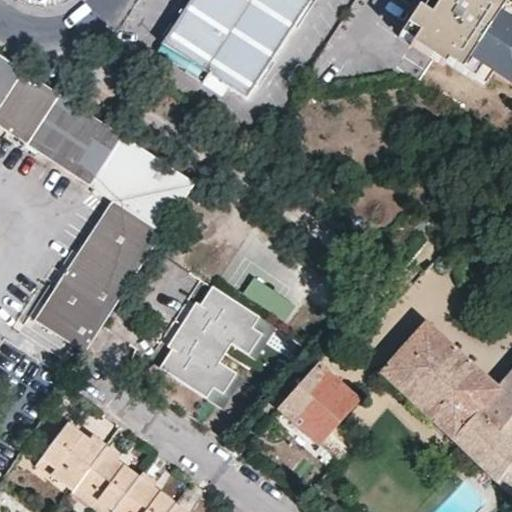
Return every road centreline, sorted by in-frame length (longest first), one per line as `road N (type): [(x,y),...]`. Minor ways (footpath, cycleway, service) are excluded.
road 1 (residential): [(98,383),(280,511)]
road 2 (unclassified): [(107,0),(74,35),(50,40),(0,21)]
